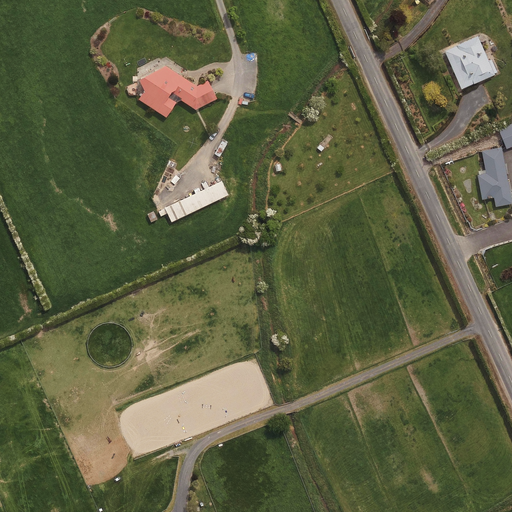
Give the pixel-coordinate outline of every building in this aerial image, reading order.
[(494,72),(477,34),(444,49),(461,87),(494,72)] [(138,96),(165,114),(178,96),(194,107),(216,96),(207,78),(196,84),(163,62),(143,70),(136,79),(145,85),(138,96)] [(511,143),(511,121),(498,127),(506,146),(511,143)] [(511,201),(501,146),(481,149),(486,171),(477,173),(482,197),(493,195),(495,204),(511,201)] [(227,193),(221,178),(164,206),(171,220),(227,193)]
